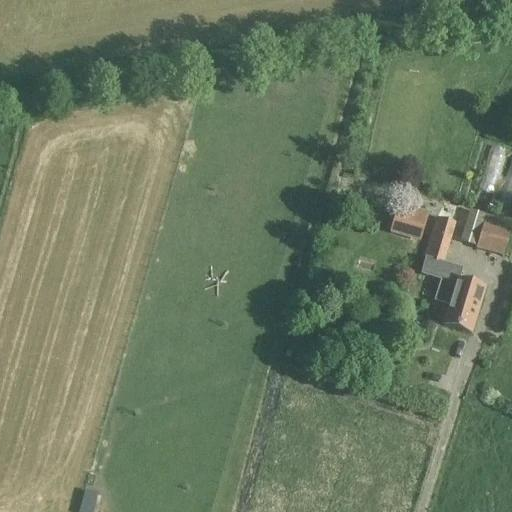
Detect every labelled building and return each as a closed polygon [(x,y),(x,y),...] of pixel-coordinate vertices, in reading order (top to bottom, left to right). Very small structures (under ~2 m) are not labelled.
[(488,167),(502,171),(507,151),(493,147),(488,167)] [(511,154),(495,213),(511,217),(511,154)] [(395,222),(410,227),(415,212),(400,208),(395,222)] [(476,251),(503,259),(511,227),(511,224),(486,217),(476,251)] [(423,262),(442,268),(456,226),(435,219),(423,262)] [(457,282),(443,328),(470,336),(484,291),(457,282)]
